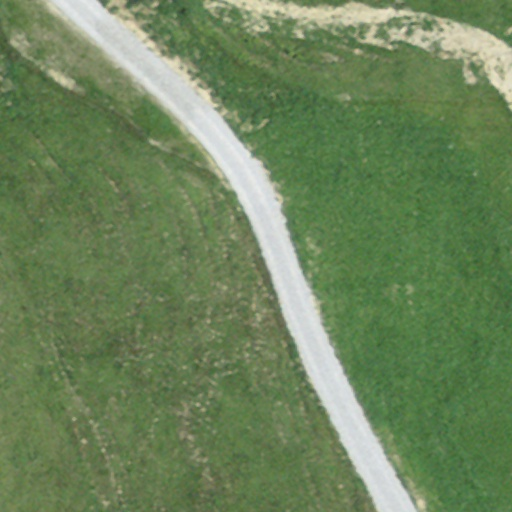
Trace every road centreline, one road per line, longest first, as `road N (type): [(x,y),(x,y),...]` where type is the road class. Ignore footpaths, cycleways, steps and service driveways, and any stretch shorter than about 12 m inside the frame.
road 1 (track): [(83,0),(210,128),(248,181),(334,395),(398,511)]
road 2 (track): [(511,69),(433,33),(358,37),(244,20),(206,0)]
